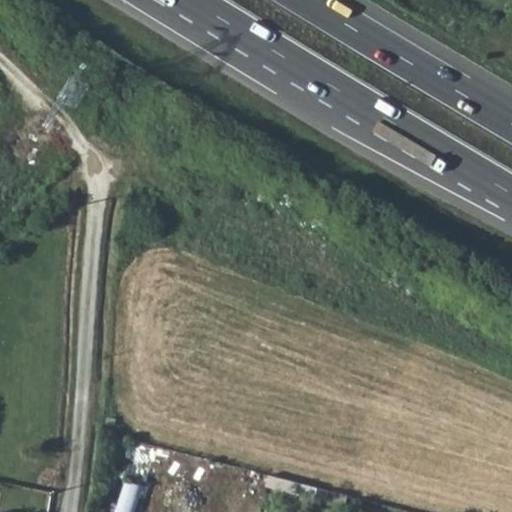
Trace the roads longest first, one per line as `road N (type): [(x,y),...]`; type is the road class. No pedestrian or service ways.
road 1 (trunk): [(190,0),(511,193)]
road 2 (residential): [(97,166),(71,511)]
road 3 (trunk): [(511,123),(307,0)]
road 4 (track): [(97,166),(0,59)]
road 5 (track): [(97,166),(52,191),(0,239)]
